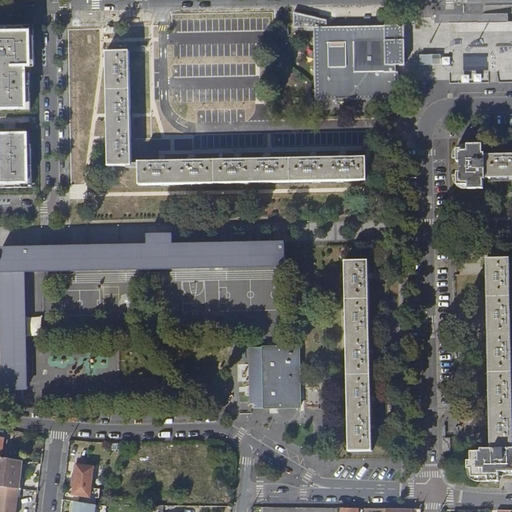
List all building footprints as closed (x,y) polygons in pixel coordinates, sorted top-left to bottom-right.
[(398,81),(398,73),(396,73),(396,71),(396,67),(405,67),(405,60),(404,56),(405,56),(404,27),(395,27),(375,27),(351,28),(325,29),(325,26),(328,26),(327,20),(293,13),(293,24),(293,28),(304,28),(304,26),(314,26),(315,29),(314,29),(315,85),(315,100),(398,99),(398,81)] [(0,111),(31,111),(30,73),(30,66),(35,66),(34,24),(28,25),(0,25),(0,111)] [(129,52),(107,52),(109,166),(131,166),(130,142),(130,114),(129,68),(129,52)] [(441,55),(420,56),(420,66),(441,66),(441,55)] [(87,60),(86,70),(99,70),(99,60),(87,60)] [(383,116),(373,117),(373,125),(383,125),(383,116)] [(0,188),(28,187),(27,183),(33,182),(32,145),(27,145),(27,140),(26,135),(21,135),(21,130),(0,130),(0,188)] [(511,154),(486,155),(486,153),(482,153),(482,147),(477,147),(476,144),(468,144),(468,148),(458,148),(458,160),(462,160),(462,171),(458,171),(458,184),(469,184),(469,189),(484,189),(484,179),(483,179),(483,176),(486,176),(486,178),(511,177),(511,154)] [(366,180),(366,158),(342,159),(313,159),(267,160),(238,161),(192,161),(162,162),(139,162),(139,182),(366,180)] [(43,271),(285,265),(284,242),(169,244),(169,234),(156,234),(145,234),(145,243),(23,246),(0,246),(0,263),(3,391),(8,391),(8,399),(23,398),(23,390),(26,390),(25,315),(24,272),(29,271),(43,271)] [(511,472),(511,359),(510,256),(488,257),(492,450),(482,451),(482,453),(472,454),(472,462),(468,462),(468,470),(472,471),(472,478),(488,478),(489,480),(500,480),(499,470),(504,470),(504,473),(511,472)] [(368,258),(347,258),(350,446),(371,446),(368,258)] [(403,342),(403,318),(391,318),(391,342),(403,342)] [(278,408),(299,408),(299,345),(248,347),(248,408),(278,408)] [(199,445),(146,446),(146,467),(199,466),(199,445)] [(12,461),(0,458),(0,487),(15,489),(17,490),(20,462),(12,461)] [(91,466),(74,464),(70,493),(87,496),(91,466)] [(0,511),(13,511),(15,489),(0,487),(0,511)] [(210,500),(210,487),(184,487),(184,500),(210,500)] [(92,511),(93,504),(73,501),(71,511),(92,511)]
